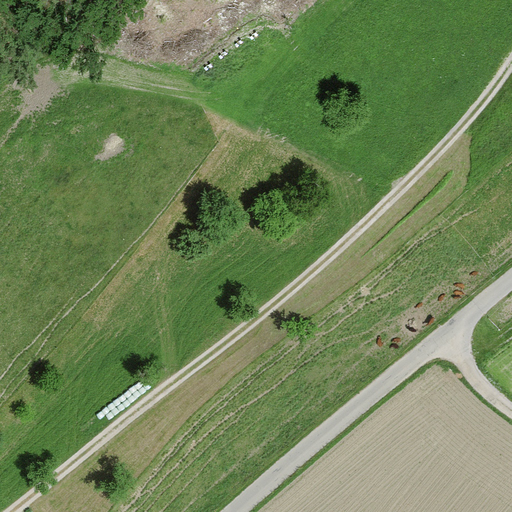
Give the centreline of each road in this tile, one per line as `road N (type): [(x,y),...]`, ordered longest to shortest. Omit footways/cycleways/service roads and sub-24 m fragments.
road 1 (track): [(5,511),(402,187),(511,52)]
road 2 (unclassified): [(237,511),(511,282)]
